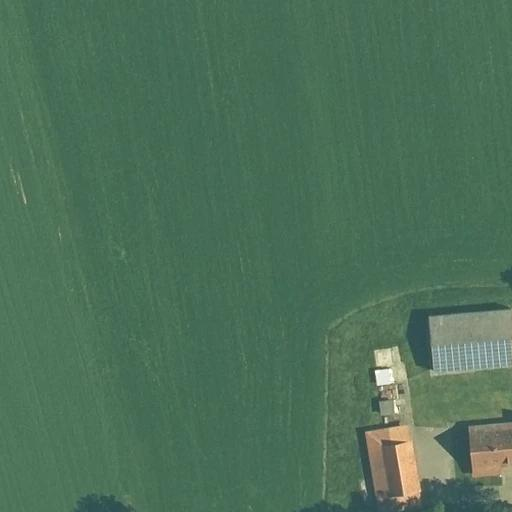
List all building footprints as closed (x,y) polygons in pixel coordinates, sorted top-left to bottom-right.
[(426,322),(428,377),(511,373),(509,318),(426,322)] [(389,338),(370,338),(371,381),(376,381),(377,415),(406,415),(405,373),(390,373),(389,338)] [(403,428),(365,430),(366,448),(403,446),(403,428)] [(511,430),(464,432),(465,480),(511,477),(511,430)] [(369,454),(373,503),(412,500),(408,451),(369,454)]
